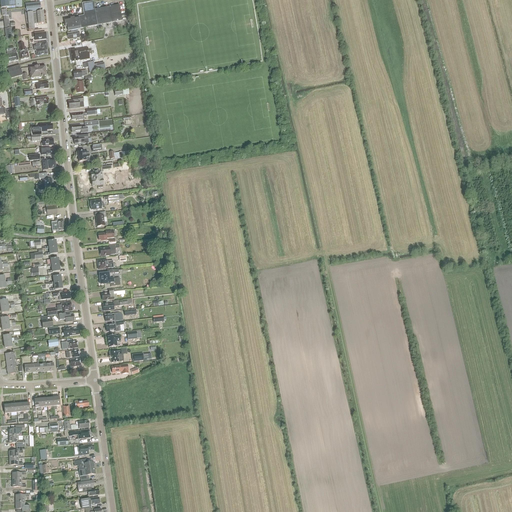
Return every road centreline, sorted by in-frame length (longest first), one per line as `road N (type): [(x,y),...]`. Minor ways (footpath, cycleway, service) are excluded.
road 1 (tertiary): [(95,380),(55,56)]
road 2 (tertiary): [(113,511),(95,380)]
